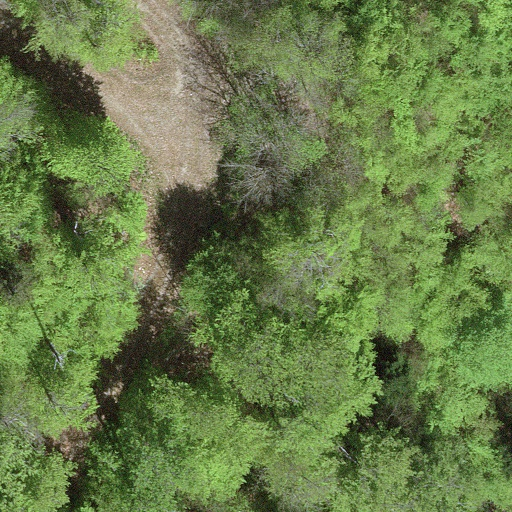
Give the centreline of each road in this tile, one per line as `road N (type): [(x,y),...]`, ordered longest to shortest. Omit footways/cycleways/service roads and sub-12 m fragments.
road 1 (track): [(203,155),(153,293),(47,511)]
road 2 (track): [(203,155),(69,65),(0,33)]
road 3 (track): [(146,0),(200,53),(212,101),(203,155)]
